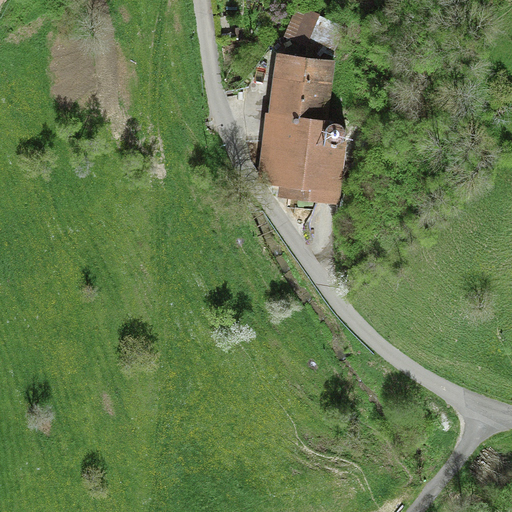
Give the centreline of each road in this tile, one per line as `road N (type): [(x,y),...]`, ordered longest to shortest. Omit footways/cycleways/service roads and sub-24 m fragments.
road 1 (residential): [(511,414),(410,371),(359,331),(272,213)]
road 2 (residential): [(199,0),(218,107),(272,213)]
road 3 (track): [(414,511),(489,407)]
